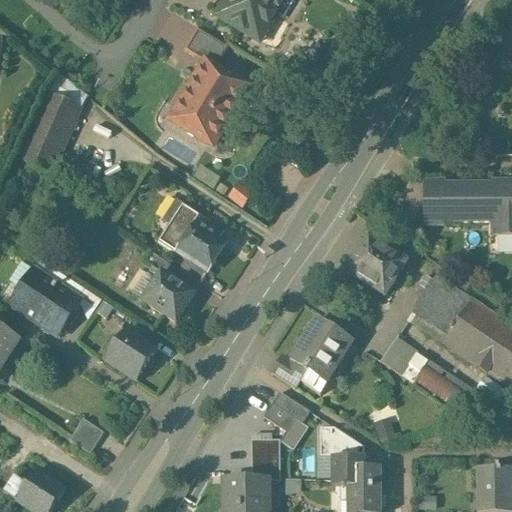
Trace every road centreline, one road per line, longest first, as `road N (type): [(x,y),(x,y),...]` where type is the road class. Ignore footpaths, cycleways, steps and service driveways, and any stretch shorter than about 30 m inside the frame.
road 1 (secondary): [(455,0),(126,511)]
road 2 (residential): [(148,0),(100,78),(6,0)]
road 3 (residential): [(249,366),(382,453),(407,453)]
road 4 (residential): [(382,156),(511,160)]
